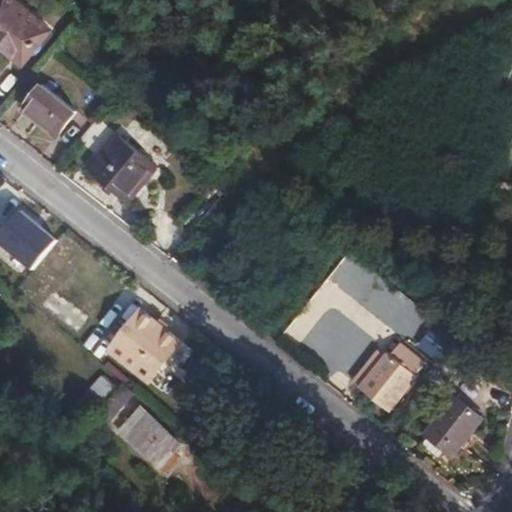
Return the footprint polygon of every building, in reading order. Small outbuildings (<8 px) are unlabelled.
[(51,30),(15,0),(4,0),(0,5),(0,43),(24,64),(51,30)] [(43,87),(25,109),(59,136),(77,115),(43,87)] [(159,170),(119,137),(89,175),(129,207),(159,170)] [(185,234),(203,213),(188,201),(170,222),(185,234)] [(18,210),(0,231),(0,246),(29,270),(54,239),(18,210)] [(54,289),(40,307),(78,335),(92,316),(54,289)] [(181,341),(143,310),(112,346),(150,378),(181,341)] [(404,369),(391,357),(365,387),(392,410),(415,382),(407,375),(403,380),(398,376),(404,369)] [(90,390),(105,401),(115,386),(100,375),(90,390)] [(130,393),(123,387),(98,416),(106,423),(130,393)] [(484,420),(457,399),(427,436),(451,456),(462,443),(467,448),(477,436),(473,433),(484,420)] [(179,443),(141,408),(120,431),(164,471),(177,457),(172,452),(179,443)]
